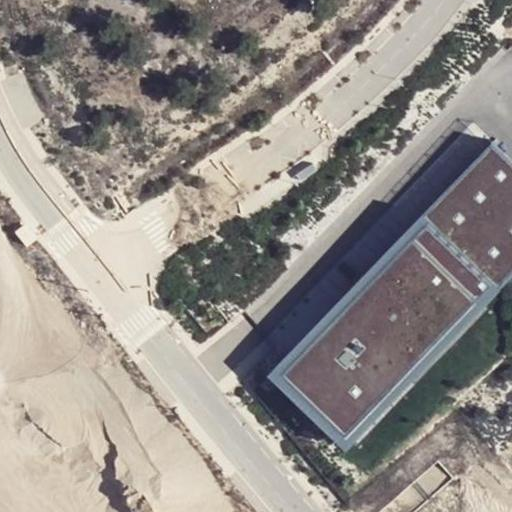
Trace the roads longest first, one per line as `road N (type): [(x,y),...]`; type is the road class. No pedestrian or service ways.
road 1 (unclassified): [(98,273),(306,135),(411,39),(441,0)]
road 2 (unclassified): [(296,511),(98,273)]
road 3 (unclassified): [(98,273),(0,140)]
